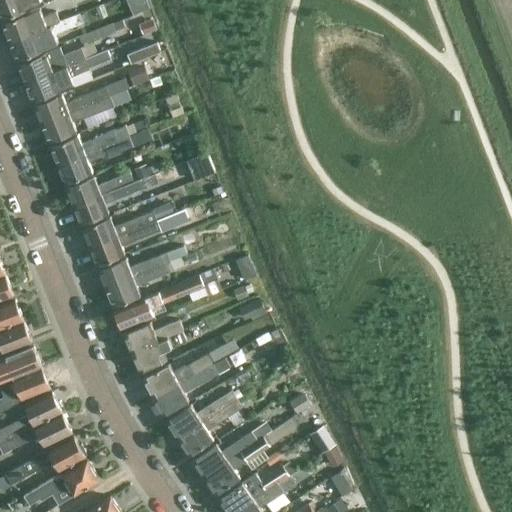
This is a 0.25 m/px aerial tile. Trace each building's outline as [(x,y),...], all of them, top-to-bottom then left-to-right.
[(0,0),(0,16),(1,19),(29,8),(28,6),(41,1),(40,0),(0,0)] [(2,22),(10,41),(60,21),(56,11),(42,16),(39,7),(2,22)] [(10,41),(17,59),(58,43),(55,33),(63,30),(83,22),(80,12),(60,21),(10,41)] [(117,31),(114,23),(88,33),(91,42),(117,31)] [(157,42),(128,54),(131,63),(161,51),(157,42)] [(18,63),(26,82),(85,58),(81,47),(63,55),(60,47),(18,63)] [(85,58),(26,82),(33,100),(74,84),(71,76),(89,68),(89,67),(111,59),(107,49),(85,58)] [(123,69),(125,82),(151,77),(148,63),(123,69)] [(34,104),(42,123),(111,95),(107,85),(72,98),(73,100),(66,103),(62,93),(34,104)] [(111,95),(42,123),(49,141),(77,130),(73,120),(82,116),(83,118),(115,105),(111,95)] [(51,145),(58,163),(130,135),(126,125),(114,130),(95,137),(96,138),(82,144),(78,134),(51,145)] [(130,135),(58,163),(65,182),(93,171),(89,161),(102,156),(103,158),(122,150),(133,146),(130,135)] [(67,186),(74,204),(134,181),(131,172),(98,185),(95,175),(67,186)] [(134,181),(74,204),(82,223),(109,212),(106,202),(143,188),(139,179),(134,181)] [(83,227),(90,245),(155,219),(152,212),(142,216),(132,220),(125,222),(115,226),(111,216),(83,227)] [(155,219),(90,245),(98,264),(126,253),(122,243),(131,239),(139,236),(149,232),(158,228),(155,219)] [(99,268),(106,286),(171,261),(168,252),(131,266),(127,257),(99,268)] [(171,261),(106,286),(114,305),(142,294),(138,284),(175,270),(171,261)] [(207,290),(220,285),(213,269),(115,309),(123,328),(155,315),(151,305),(163,300),(164,302),(205,285),(207,290)] [(0,300),(14,294),(6,273),(0,275),(0,300)] [(0,328),(24,319),(15,298),(0,303),(0,328)] [(0,353),(32,341),(24,319),(0,328),(0,341),(0,342),(0,353)] [(124,332),(133,351),(183,330),(183,329),(184,329),(180,319),(155,329),(151,320),(124,332)] [(183,330),(133,351),(141,371),(168,359),(164,350),(188,340),(183,330)] [(0,382),(42,366),(34,344),(5,355),(9,364),(0,367),(0,382)] [(144,377),(154,395),(213,364),(213,363),(208,353),(174,372),(169,363),(144,377)] [(213,364),(154,395),(164,414),(189,400),(185,391),(219,373),(230,366),(225,357),(213,363),(213,364)] [(42,366),(6,380),(7,384),(15,381),(19,390),(1,397),(0,397),(0,410),(6,408),(18,403),(17,401),(51,387),(42,366)] [(191,403),(167,419),(179,437),(237,397),(232,389),(197,412),(191,403)] [(0,442),(35,425),(35,424),(62,411),(52,390),(25,403),(30,413),(0,428),(0,442)] [(179,437),(190,455),(215,438),(208,429),(225,418),(242,407),(237,397),(179,437)] [(35,425),(0,442),(0,444),(4,452),(40,434),(46,446),(73,432),(62,411),(35,424),(35,425)] [(284,427),(264,434),(268,445),(288,437),(284,427)] [(193,458),(205,476),(258,439),(251,430),(222,450),(217,442),(193,458)] [(5,473),(11,483),(54,460),(60,470),(86,456),(75,435),(43,452),(43,451),(26,461),(5,473)] [(205,476),(217,493),(241,477),(235,468),(268,446),(262,437),(258,439),(205,476)] [(33,489),(41,501),(68,484),(74,495),(100,479),(88,458),(56,478),(55,476),(33,489)] [(261,481),(249,489),(243,481),(219,497),(229,511),(234,511),(275,485),(290,474),(283,464),(260,480),(261,481)] [(329,479),(306,494),(313,504),(336,489),(329,479)] [(275,485),(234,511),(264,511),(260,506),(270,499),(269,499),(280,492),(275,485)] [(330,511),(351,511),(361,506),(351,492),(327,508),(330,511)] [(122,511),(111,495),(86,511),(122,511)]
